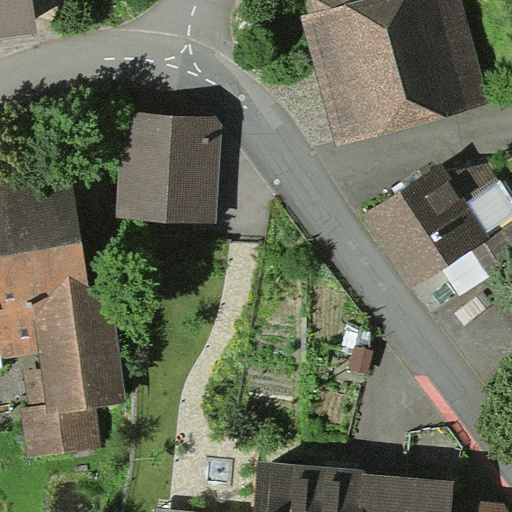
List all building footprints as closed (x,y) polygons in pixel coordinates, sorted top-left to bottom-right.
[(33,0),(0,0),(0,37),(38,32),(33,0)] [(302,14),(337,145),(490,103),(462,0),(313,0),(316,11),(302,14)] [(123,110),(117,217),(216,223),(223,125),(215,116),(123,110)] [(364,215),(412,290),(442,268),(473,250),(492,238),(488,233),(511,216),(511,197),(488,162),(448,172),(442,163),(364,215)] [(0,367),(3,367),(2,357),(39,352),(41,368),(24,370),(28,407),(21,407),(28,457),(102,448),(98,404),(127,401),(111,280),(89,283),(72,169),(0,179),(0,367)] [(490,277),(473,250),(442,268),(459,296),(490,277)] [(357,511),(361,472),(362,469),(257,458),(251,511),(357,511)] [(361,472),(357,511),(449,511),(450,499),(454,481),(361,472)] [(450,499),(449,511),(507,511),(508,503),(450,499)]
